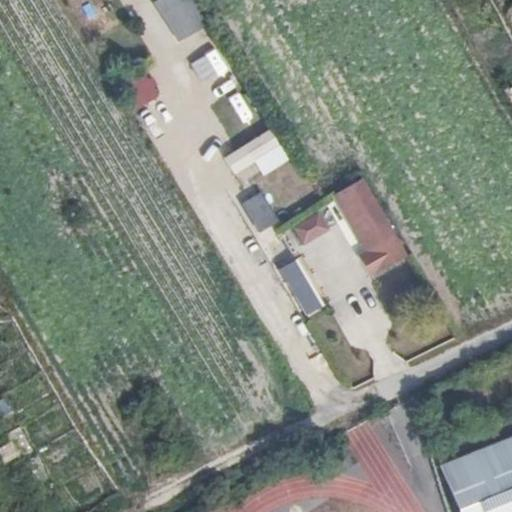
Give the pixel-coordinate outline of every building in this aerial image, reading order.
[(206,24),(190,0),(155,0),(151,3),(177,43),(206,24)] [(109,59),(107,59),(104,59),(102,60),(100,61),(99,63),(98,65),(98,67),(98,69),(99,72),(100,73),(101,75),(103,76),(105,77),(108,77),(110,76),(112,75),(113,74),(114,72),(115,70),(115,67),(115,65),(114,63),(113,62),(111,60),(109,59)] [(142,71),(118,90),(136,113),(160,94),(142,71)] [(261,177),(287,161),(269,130),(223,157),(234,176),(254,164),(261,177)] [(407,262),(361,183),(332,200),(363,254),(357,257),(372,282),(407,262)] [(257,234),(278,222),(260,192),(239,205),(257,234)] [(66,210),(75,224),(77,223),(79,221),(80,220),(81,218),(81,215),(81,213),(80,211),(78,209),(77,208),(74,207),(72,207),(70,207),(68,208),(66,209),(66,210)] [(66,210),(65,211),(64,213),(63,215),(64,217),(64,219),(65,221),(67,223),(69,224),(71,224),(73,224),(75,224),(66,210)] [(300,247),(329,231),(318,212),(289,228),(300,247)] [(511,511),(511,436),(456,458),(477,511),(511,511)] [(30,484),(46,479),(39,456),(23,460),(30,484)]
